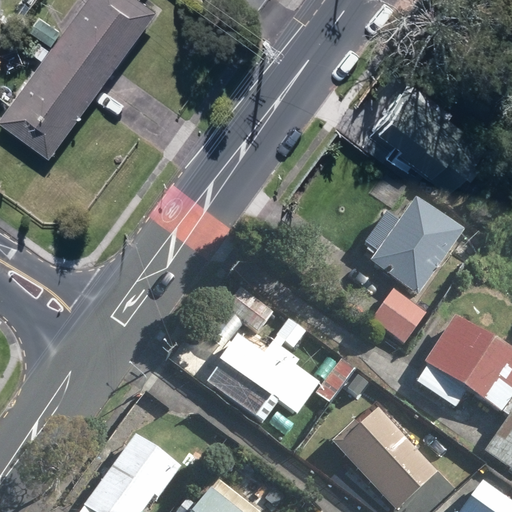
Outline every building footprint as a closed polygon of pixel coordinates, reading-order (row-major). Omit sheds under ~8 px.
[(0,115),(0,124),(47,159),(154,12),(137,0),(85,0),(61,33),(38,17),(28,32),(38,39),(28,53),(39,61),(0,115)] [(484,137),(404,82),(370,130),(390,144),(383,155),(441,196),(457,173),(467,180),(476,168),(466,162),(472,154),(484,137)] [(368,266),(415,301),(459,239),(412,206),(368,266)] [(223,311),(255,337),(271,317),(239,291),(223,311)] [(370,324),(402,347),(424,316),(391,293),(370,324)] [(274,338),(292,351),(304,335),(287,322),(274,338)] [(511,361),(452,322),(421,367),(426,370),(413,386),(453,412),(464,396),(505,422),(482,454),(511,476),(511,361)] [(234,339),(215,366),(269,403),(270,401),(295,419),(317,387),(293,370),(296,365),(278,353),(282,346),(274,341),(261,359),(234,339)] [(328,447),(389,511),(396,511),(435,478),(375,413),(356,430),(351,425),(328,447)] [(79,511),(143,511),(151,501),(155,504),(178,472),(132,439),(112,468),(105,464),(98,474),(104,478),(79,511)] [(251,511),(215,483),(194,510),(185,503),(177,511),(251,511)] [(511,511),(511,507),(481,484),(459,511),(511,511)]
